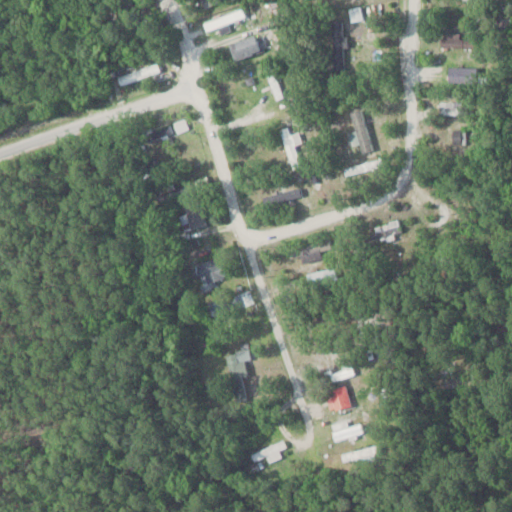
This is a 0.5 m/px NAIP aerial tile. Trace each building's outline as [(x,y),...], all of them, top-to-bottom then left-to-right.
[(199,0),(205,8),(217,0),(199,0)] [(345,21),(328,21),(328,72),(345,72),(345,21)] [(265,50),(260,34),(228,44),(233,61),(265,50)] [(121,86),(163,72),(160,61),(118,75),(121,86)] [(439,104),(439,115),(465,115),(465,104),(439,104)] [(350,111),(360,151),(373,147),(362,108),(350,111)] [(145,144),(176,136),(172,123),(142,131),(145,144)] [(302,142),(299,130),(290,132),(288,126),(281,127),(291,167),(300,164),(295,144),(302,142)] [(465,130),(447,130),(447,147),(465,147),(465,130)] [(345,173),(381,167),(380,159),(344,165),(345,173)] [(178,195),(171,179),(160,183),(167,200),(178,195)] [(184,231),(206,224),(200,201),(177,208),(184,231)] [(368,228),(373,243),(403,233),(397,217),(368,228)] [(304,263),(322,255),(320,251),(331,246),(326,234),(290,250),(293,256),(299,253),(304,263)] [(223,256),(194,262),(198,283),(227,277),(223,256)] [(238,309),(234,294),(209,299),(212,315),(238,309)] [(226,350),(235,399),(247,397),(243,376),(252,374),(247,346),(226,350)] [(326,387),(332,409),(351,404),(345,382),(326,387)] [(333,437),(362,435),(361,423),(347,424),(347,420),(332,421),(333,437)]
